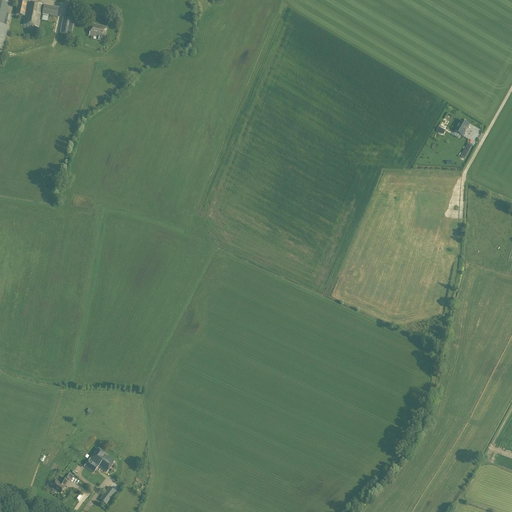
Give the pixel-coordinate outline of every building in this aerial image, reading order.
[(8,26),(11,15),(7,15),(10,3),(0,0),(0,49),(3,50),(9,26),(8,26)] [(39,28),(42,6),(18,1),(15,15),(25,16),(23,25),(39,28)] [(57,17),(59,8),(44,6),(42,15),(57,17)] [(72,36),(74,20),(63,18),(60,34),(72,36)] [(104,42),(105,38),(107,27),(92,24),(90,36),(99,37),(98,41),(104,42)] [(461,122),(455,132),(462,136),(468,126),(461,122)] [(468,144),(461,157),(464,159),(471,146),(468,144)] [(115,461),(98,448),(85,466),(93,473),(99,466),(107,472),(115,461)] [(65,486),(68,481),(62,477),(59,483),(56,481),(51,488),(61,494),(65,487),(65,486)] [(107,490),(113,495),(116,492),(109,487),(107,490)]
